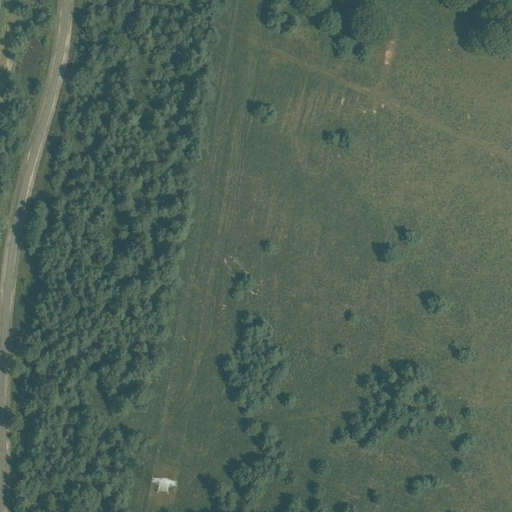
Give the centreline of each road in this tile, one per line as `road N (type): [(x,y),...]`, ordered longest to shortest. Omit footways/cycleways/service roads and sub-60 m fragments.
road 1 (track): [(147,511),(158,427),(202,357),(216,295),(260,0)]
road 2 (unclassified): [(0,507),(10,262),(66,0)]
